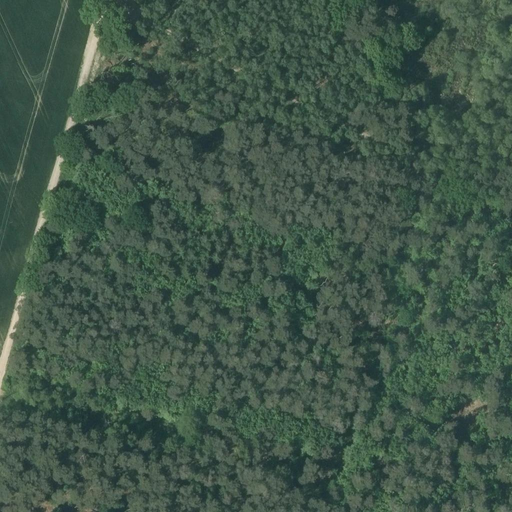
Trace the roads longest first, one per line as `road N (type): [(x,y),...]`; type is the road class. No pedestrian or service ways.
road 1 (track): [(511,215),(104,1)]
road 2 (track): [(105,0),(0,380)]
road 3 (track): [(328,511),(423,168)]
